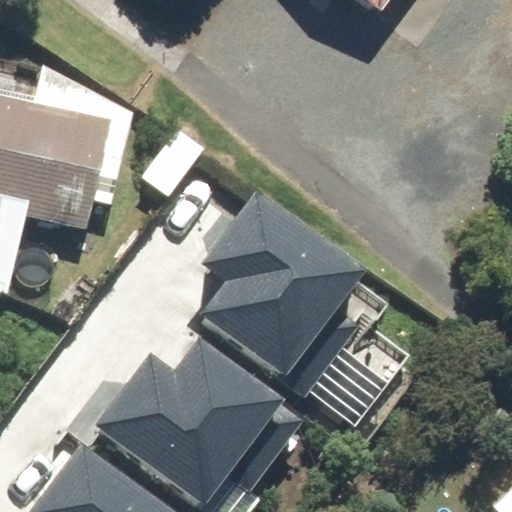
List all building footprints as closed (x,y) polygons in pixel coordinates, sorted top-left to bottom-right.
[(360,0),(386,18),(398,0),(360,0)] [(120,119),(0,93),(0,296),(15,303),(34,215),(97,229),(120,119)] [(216,280),(187,320),(296,401),(352,327),(332,312),(355,281),(250,203),(201,269),(216,280)] [(296,417),(186,336),(157,375),(142,364),(92,429),(197,508),(220,477),(240,492),(296,417)] [(162,511),(77,448),(29,511),(162,511)] [(511,511),(511,498),(500,509),(503,511),(511,511)]
